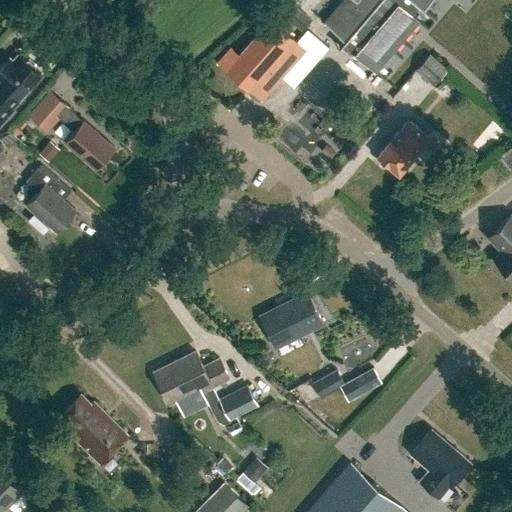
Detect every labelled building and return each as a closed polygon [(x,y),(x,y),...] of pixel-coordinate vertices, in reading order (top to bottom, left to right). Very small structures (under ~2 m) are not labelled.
[(297,0),(310,10),(318,0),(297,0)] [(343,0),(325,22),(346,41),(350,36),(362,46),(356,53),(377,72),(421,20),(413,14),(421,5),(425,8),(432,0),(343,0)] [(301,30),(311,18),(292,2),(281,14),(301,30)] [(231,47),(218,61),(263,99),(307,47),(271,16),(239,54),(231,47)] [(0,119),(42,72),(19,52),(12,60),(8,56),(0,65),(0,119)] [(448,69),(430,53),(414,70),(432,86),(448,69)] [(28,111),(47,127),(59,114),(68,104),(49,88),(28,111)] [(68,104),(59,114),(66,120),(67,119),(76,127),(65,140),(96,166),(115,145),(84,118),(83,119),(74,111),(75,110),(68,104)] [(408,120),(379,154),(399,171),(428,136),(408,120)] [(326,143),(320,150),(330,158),(336,151),(326,143)] [(465,150),(459,158),(468,166),(479,153),(472,146),(467,152),(465,150)] [(511,147),(502,157),(511,166),(511,147)] [(51,186),(59,177),(41,161),(25,179),(37,189),(26,202),(34,209),(29,214),(30,219),(41,228),(45,228),(50,223),(56,229),(75,207),(51,186)] [(494,258),(511,276),(511,214),(511,213),(488,235),(502,250),(494,258)] [(308,287),(259,312),(276,345),(325,320),(308,287)] [(201,390),(202,390),(216,420),(227,414),(229,419),(258,404),(247,383),(219,398),(212,385),(230,376),(219,356),(202,364),(194,349),(153,370),(169,403),(200,387),(201,390)] [(375,365),(356,376),(364,391),(384,381),(375,365)] [(338,366),(313,380),(321,395),(346,381),(338,366)] [(77,430),(73,434),(100,460),(127,433),(93,400),(92,402),(81,391),(60,412),(77,430)] [(411,449),(429,465),(418,477),(440,496),(471,460),(432,425),(411,449)] [(268,467),(256,456),(243,471),(255,481),(268,467)] [(407,511),(348,460),(303,511),(407,511)] [(0,469),(0,508),(20,489),(0,469)] [(224,481),(193,511),(241,511),(248,505),(224,481)] [(22,511),(44,511),(33,501),(22,511)]
